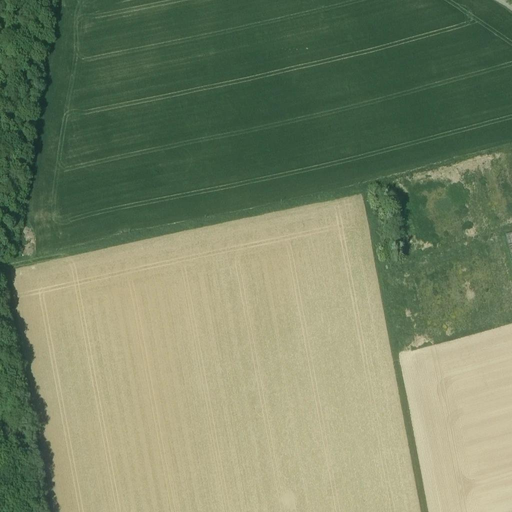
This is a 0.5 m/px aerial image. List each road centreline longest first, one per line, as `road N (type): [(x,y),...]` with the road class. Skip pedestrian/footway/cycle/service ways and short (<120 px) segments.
road 1 (track): [(422,511),(362,192),(0,271)]
road 2 (track): [(511,147),(362,192)]
road 3 (track): [(377,272),(511,229)]
